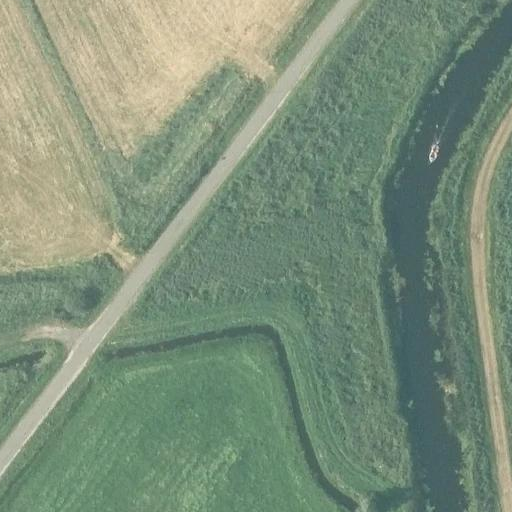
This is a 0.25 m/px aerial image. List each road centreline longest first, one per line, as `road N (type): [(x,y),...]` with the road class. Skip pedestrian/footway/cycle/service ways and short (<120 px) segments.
road 1 (tertiary): [(0,461),(350,0)]
road 2 (track): [(509,511),(472,241),(479,185),(511,114)]
